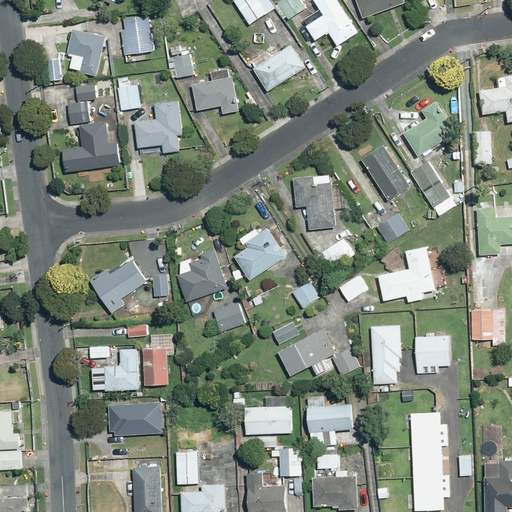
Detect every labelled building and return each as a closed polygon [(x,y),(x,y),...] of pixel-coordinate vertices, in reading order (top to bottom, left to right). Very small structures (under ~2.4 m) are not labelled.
[(278,10),(272,0),(239,0),(237,1),(254,26),(278,10)] [(303,0),(281,0),(279,1),(290,19),(309,8),(303,0)] [(308,19),(313,26),(310,28),(320,44),(335,34),(343,46),(362,33),(340,0),(316,0),(323,9),(308,19)] [(411,4),(408,0),(358,0),(369,24),(411,4)] [(127,30),(127,55),(156,54),(155,18),(130,18),(130,30),(127,30)] [(111,39),(77,30),(71,54),(77,55),(73,69),(101,76),(111,39)] [(310,68),(294,44),(274,57),(271,53),(254,64),(273,92),(310,68)] [(193,45),(169,48),(173,78),(197,75),(193,45)] [(62,61),(51,62),(52,82),(63,81),(62,61)] [(215,69),(216,83),(197,85),(200,111),(225,108),(226,114),(242,112),(238,80),(235,80),(234,67),(215,69)] [(500,77),(501,87),(482,90),(486,115),(511,111),(511,114),(511,75),(511,76),(500,77)] [(142,84),(122,86),(124,111),(144,109),(142,84)] [(98,85),(79,87),(81,103),(71,104),(73,125),(93,123),(91,101),(99,100),(98,85)] [(184,138),(182,101),(160,102),(161,120),(139,121),(140,148),(165,147),(166,154),(182,153),(181,138),(184,138)] [(429,118),(407,133),(421,154),(458,130),(440,102),(425,112),(429,118)] [(112,124),(85,127),(87,147),(68,149),(70,173),(125,167),(123,142),(114,143),(112,124)] [(495,129),(477,129),(478,162),(496,162),(495,129)] [(389,144),(365,159),(393,202),(416,187),(389,144)] [(434,161),(415,173),(434,203),(453,191),(434,161)] [(312,230),(339,228),(334,176),(297,179),(299,207),(310,206),(312,230)] [(498,205),(481,206),(483,255),(504,254),(503,244),(511,243),(511,217),(499,219),(498,205)] [(402,212),(379,226),(390,245),(413,231),(402,212)] [(289,256),(273,228),(262,234),(259,230),(245,238),(252,250),(241,256),(254,277),(289,256)] [(346,239),(321,255),(335,276),(360,260),(346,239)] [(387,300),(411,295),(412,302),(443,295),(441,288),(447,286),(438,245),(408,252),(412,268),(381,275),(381,277),(387,300)] [(233,287),(218,249),(205,254),(206,258),(193,263),(196,271),(183,276),(194,302),(233,287)] [(112,268),(94,279),(115,313),(132,303),(126,295),(150,281),(137,260),(114,273),(112,268)] [(171,275),(156,276),(157,297),(172,296),(171,275)] [(361,276),(343,287),(352,302),(370,291),(361,276)] [(313,281),(296,291),(305,307),(322,296),(313,281)] [(241,301),(216,310),(224,332),(249,322),(241,301)] [(508,308),(473,308),(473,338),(487,338),(487,348),(508,348),(508,308)] [(297,321),(277,330),(282,342),(303,333),(297,321)] [(403,324),(374,326),(377,385),(406,383),(403,324)] [(283,351),(284,352),(294,375),(316,366),(320,377),(334,370),(329,359),(341,354),(330,330),(283,351)] [(453,333),(417,334),(419,373),(435,373),(434,365),(454,363),(453,333)] [(155,343),(156,348),(148,349),(149,383),(175,383),(174,348),(169,348),(169,342),(155,343)] [(145,389),(143,348),(126,348),(126,366),(109,367),(110,390),(145,389)] [(354,349),(336,358),(344,375),(362,366),(354,349)] [(313,444),(314,444),(341,444),(341,431),(357,431),(357,405),(326,406),(326,398),(312,398),(313,444)] [(167,404),(114,404),(114,436),(167,436),(167,404)] [(296,404),(249,406),(250,433),(297,431),(296,404)] [(17,413),(0,412),(0,469),(24,469),(24,433),(17,433),(17,413)] [(443,412),(414,413),(418,511),(447,510),(446,498),(454,497),(454,476),(446,477),(445,446),(452,445),(451,426),(444,426),(443,412)] [(279,437),(264,437),(264,446),(280,446),(279,437)] [(342,448),(321,447),(320,466),(341,467),(342,448)] [(305,448),(283,448),(283,475),(305,475),(305,448)] [(203,451),(181,451),(181,484),(203,484),(203,451)] [(475,454),(462,455),(462,475),(476,474),(475,454)] [(511,460),(505,460),(489,460),(488,511),(508,511),(509,505),(511,504),(511,460)] [(167,511),(167,463),(137,463),(137,511),(167,511)] [(269,472),(252,472),(252,511),(290,511),(290,484),(269,484),(269,472)] [(362,475),(318,477),(319,506),(363,504),(362,475)] [(391,481),(379,482),(380,498),(392,497),(391,481)] [(206,490),(186,491),(186,511),(229,511),(228,484),(205,485),(206,490)] [(33,511),(34,498),(0,498),(0,511),(33,511)]
